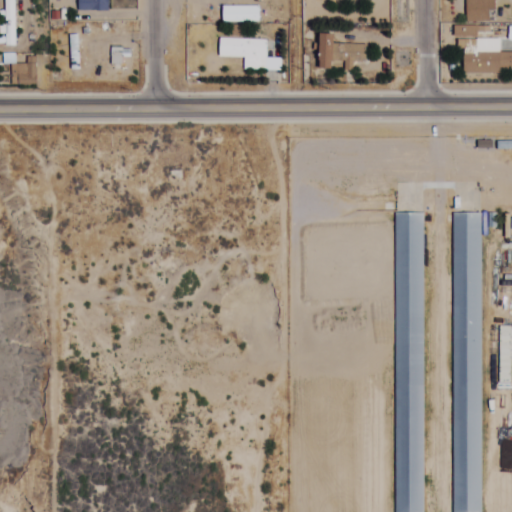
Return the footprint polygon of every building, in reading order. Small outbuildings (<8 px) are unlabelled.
[(12,0),(3,0),(3,47),(13,47),(12,0)] [(109,12),(108,0),(77,0),(78,11),(109,12)] [(465,0),(466,23),(488,23),(487,0),(465,0)] [(258,8),(221,8),(221,23),(258,23),(258,8)] [(331,45),(331,35),(317,35),(317,70),(330,70),(331,62),(343,62),(343,70),(354,70),(354,63),(365,64),(365,45),(331,45)] [(265,60),(265,40),(219,40),(219,60),(265,60)] [(499,75),(499,40),(463,40),(463,75),(499,75)] [(35,85),(35,58),(25,58),(25,65),(5,65),(5,85),(35,85)] [(451,511),(451,213),(483,213),(483,511),(451,511)] [(393,511),(394,214),(424,214),(423,511),(393,511)]
